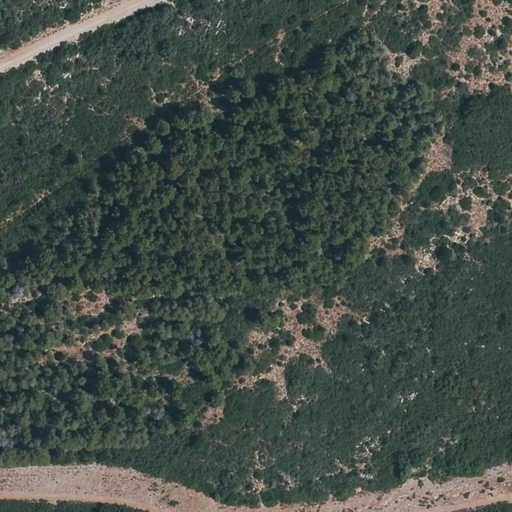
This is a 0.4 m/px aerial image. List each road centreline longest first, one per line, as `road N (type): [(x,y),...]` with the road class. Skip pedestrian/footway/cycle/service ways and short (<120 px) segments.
road 1 (track): [(145,0),(0,65)]
road 2 (track): [(0,501),(150,511)]
